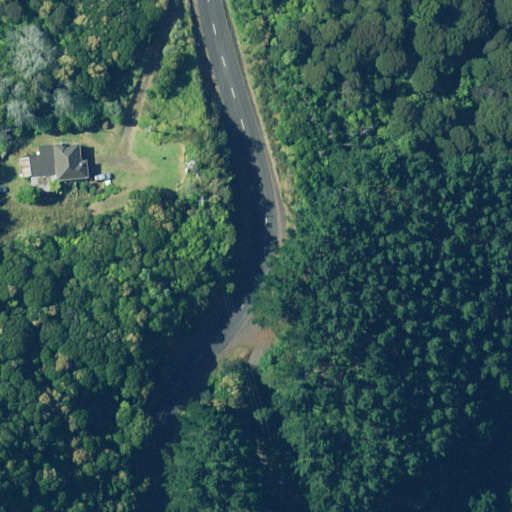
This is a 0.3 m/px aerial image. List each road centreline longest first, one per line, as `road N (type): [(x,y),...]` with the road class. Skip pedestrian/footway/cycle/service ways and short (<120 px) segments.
road 1 (unclassified): [(199,0),(198,34),(265,207),(266,267),(221,331),(157,384),(136,445),(152,511)]
road 2 (track): [(231,316),(293,366),(356,511)]
